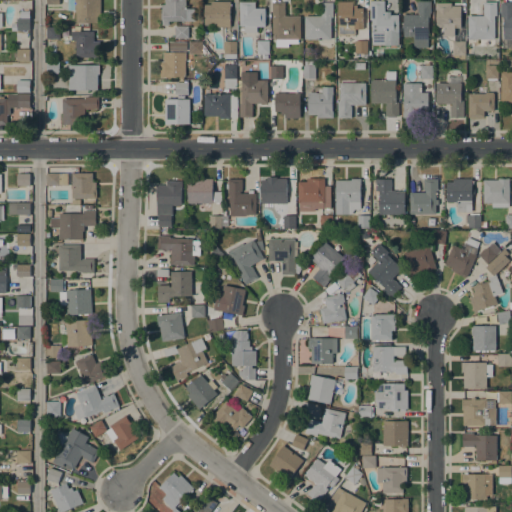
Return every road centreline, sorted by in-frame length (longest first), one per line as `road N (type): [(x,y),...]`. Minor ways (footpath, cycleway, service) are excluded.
road 1 (residential): [(276,511),(176,437),(131,353),(130,0)]
road 2 (tertiary): [(511,149),(0,147)]
road 3 (residential): [(434,511),(433,314)]
road 4 (residential): [(231,478),(277,402),(281,314)]
